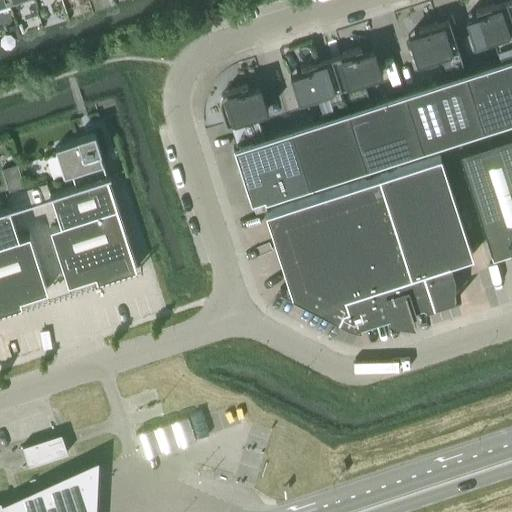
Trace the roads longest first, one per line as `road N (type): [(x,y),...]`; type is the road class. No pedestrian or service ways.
road 1 (unclassified): [(360,0),(207,49),(180,72),(174,116),(242,318)]
road 2 (unclassified): [(242,318),(360,377),(511,330)]
road 3 (unclassified): [(0,398),(242,318)]
road 4 (primary): [(511,452),(335,511)]
road 5 (primary): [(385,511),(511,470)]
